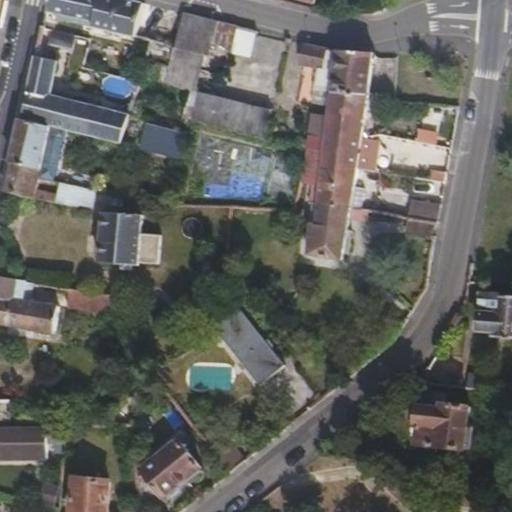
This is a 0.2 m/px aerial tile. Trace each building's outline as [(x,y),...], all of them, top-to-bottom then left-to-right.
[(140,40),(148,6),(121,0),(51,0),(49,13),(94,24),(93,29),(140,40)] [(204,93),(217,43),(220,23),(186,15),(178,50),(174,70),(170,85),(200,93),(204,93)] [(250,60),(260,33),(228,25),(220,23),(217,43),(231,56),(250,60)] [(174,70),(178,50),(156,44),(152,60),(154,62),(174,70)] [(368,95),(374,53),(339,51),(315,45),(310,44),(305,65),(321,69),(317,91),(334,93),(368,95)] [(459,109),(468,64),(458,52),(425,53),(409,53),(395,53),(394,103),(459,109)] [(127,135),(132,118),(55,98),(63,65),(38,58),(24,120),(50,126),(126,144),(127,135)] [(269,141),(276,112),(230,101),(204,93),(198,122),(269,141)] [(357,168),(368,95),(334,93),(333,100),(331,118),(328,139),(326,156),(325,163),(357,168)] [(328,139),(331,118),(317,117),(314,133),(312,137),(328,139)] [(148,140),(153,123),(132,118),(127,135),(148,140)] [(37,177),(50,126),(24,120),(19,144),(12,171),(37,177)] [(326,156),(328,139),(312,137),(310,143),(302,140),(300,149),(309,151),(326,156)] [(321,192),(325,163),(326,156),(309,151),(303,188),(321,192)] [(351,209),(354,188),(357,168),(325,163),(321,192),(320,203),(351,209)] [(124,195),(37,177),(12,171),(10,178),(7,191),(36,198),(39,188),(61,194),(58,202),(90,207),(94,197),(121,203),(124,195)] [(419,194),(421,179),(394,174),(391,190),(419,194)] [(58,202),(61,194),(39,188),(36,198),(58,202)] [(360,210),(364,189),(354,188),(351,209),(360,210)] [(411,201),(409,216),(438,220),(440,205),(411,201)] [(344,258),(351,209),(320,203),(317,222),(311,222),(307,253),(344,258)] [(161,232),(144,230),(146,213),(106,208),(101,259),(141,263),(141,259),(158,260),(161,232)] [(436,238),(439,223),(411,219),(408,234),(436,238)] [(59,305),(32,301),(33,293),(39,293),(41,283),(0,276),(0,322),(56,331),(59,305)] [(122,315),(120,295),(75,288),(71,308),(122,315)] [(511,336),(511,297),(511,290),(484,288),(482,335),(511,336)] [(286,364),(235,303),(210,323),(261,385),(286,364)] [(448,380),(458,363),(437,350),(427,368),(448,380)] [(160,379),(153,369),(137,381),(145,391),(160,379)] [(445,402),(446,394),(422,391),(420,405),(445,408),(445,402)] [(0,426),(16,426),(16,398),(0,397),(0,426)] [(468,449),(471,405),(445,402),(445,408),(420,405),(418,444),(430,445),(440,445),(468,449)] [(0,456),(51,456),(51,425),(16,426),(0,426),(0,456)] [(203,464),(187,444),(192,439),(187,433),(144,467),(166,494),(203,464)] [(247,459),(228,436),(214,448),(231,471),(247,459)] [(391,462),(392,450),(381,449),(380,461),(391,462)] [(110,511),(112,482),(99,481),(99,474),(87,473),(86,481),(79,480),(77,511),(110,511)]
